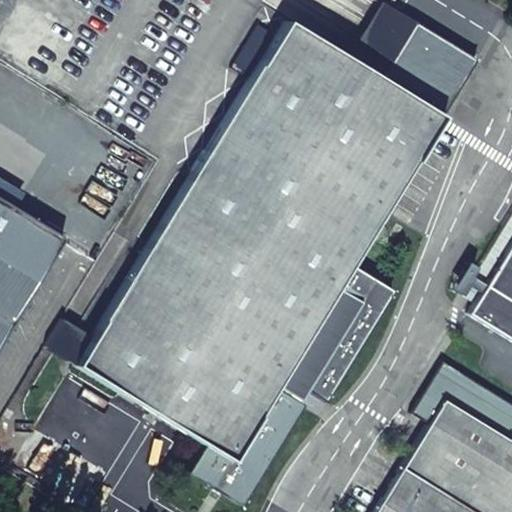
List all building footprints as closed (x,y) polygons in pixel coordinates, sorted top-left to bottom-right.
[(345,61),(283,22),(91,336),(73,364),(204,443),(187,471),(240,503),(302,402),(272,385),(278,374),(320,400),(388,290),(346,264),(437,117),(377,80),(412,23),(380,3),(345,61)] [(0,334),(59,237),(0,200),(0,334)] [(511,340),(511,240),(468,315),(511,340)] [(44,346),(73,364),(91,336),(61,318),(44,346)] [(511,511),(511,443),(440,399),(372,511),(511,511)]
